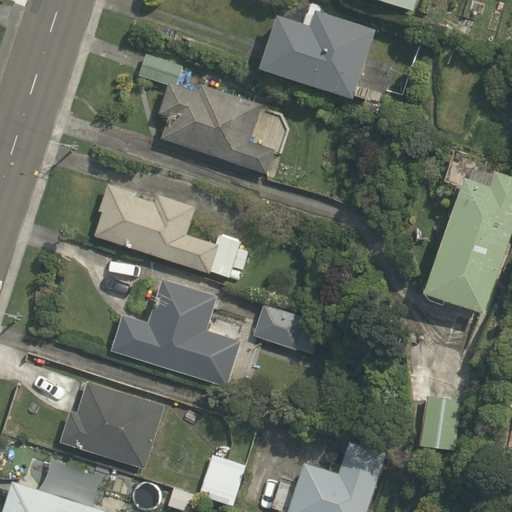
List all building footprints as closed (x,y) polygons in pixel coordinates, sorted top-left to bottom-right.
[(376,0),(415,11),(417,0),(376,0)] [(262,70),(353,101),(378,30),(316,9),(314,15),(308,13),(304,26),(280,18),(262,70)] [(200,92),(178,85),(183,68),(146,56),(140,77),(169,86),(160,114),(171,117),(163,139),(269,175),(276,151),(250,142),(263,105),(202,85),(200,92)] [(426,295),(486,315),(511,238),(511,178),(495,173),(494,175),(493,174),(492,177),(472,170),(469,180),(466,178),(426,295)] [(157,203),(134,196),(136,192),(109,184),(100,211),(104,212),(96,237),(211,275),(212,272),(230,278),(230,276),(239,279),(242,269),(243,270),(249,252),(239,249),(241,242),(220,236),(217,245),(188,235),(197,208),(159,195),(157,203)] [(190,375),(227,387),(242,341),(207,329),(217,298),(163,280),(149,325),(124,317),(114,350),(190,375)] [(253,336),(315,357),(326,325),(265,304),(253,336)] [(167,405),(91,378),(80,410),(73,408),(62,440),(145,469),(167,405)] [(421,446),(456,452),(464,402),(429,397),(421,446)] [(365,511),(389,448),(353,435),(338,476),(325,471),(306,464),(288,511),(365,511)] [(104,469),(54,454),(45,486),(15,477),(4,511),(118,511),(119,511),(94,503),(104,469)]
